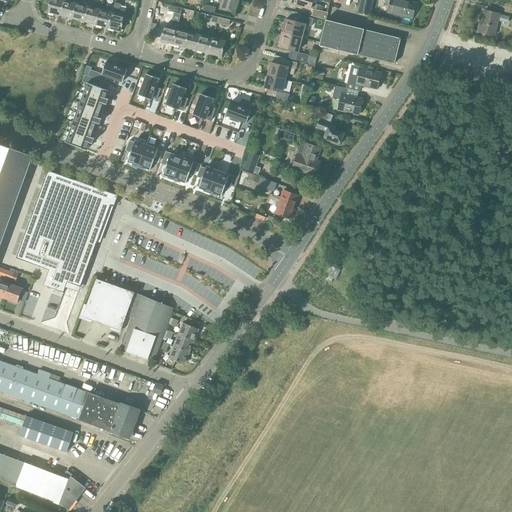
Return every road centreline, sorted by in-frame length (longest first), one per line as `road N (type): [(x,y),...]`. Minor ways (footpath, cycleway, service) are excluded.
road 1 (track): [(511,369),(336,339),(310,356),(213,511)]
road 2 (tertiary): [(290,257),(224,218),(0,131)]
road 3 (tertiary): [(290,257),(415,77),(445,0)]
road 4 (unclassified): [(277,277),(316,312),(511,355)]
road 5 (unclassified): [(0,318),(192,386)]
road 6 (unclassified): [(95,511),(192,386)]
road 7 (unclassified): [(192,386),(277,277)]
